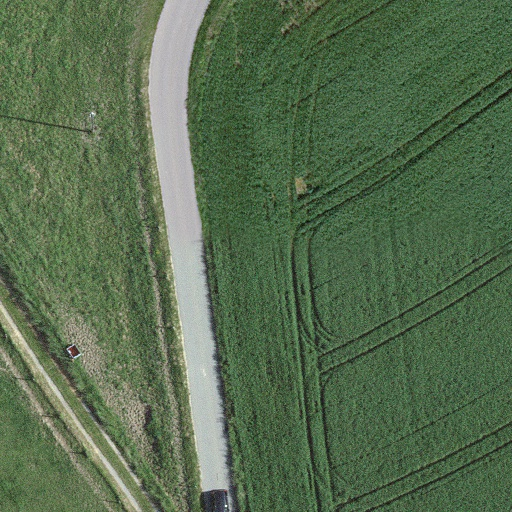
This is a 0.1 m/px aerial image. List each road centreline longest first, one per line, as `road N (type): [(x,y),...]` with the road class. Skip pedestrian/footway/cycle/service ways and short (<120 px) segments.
road 1 (residential): [(187,0),(173,41),(172,113),(220,511)]
road 2 (track): [(0,306),(134,511)]
